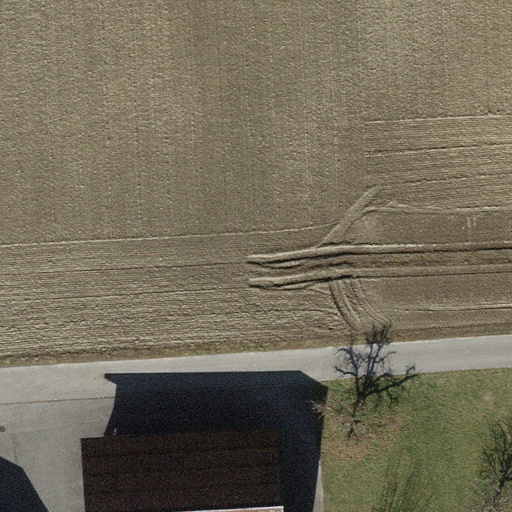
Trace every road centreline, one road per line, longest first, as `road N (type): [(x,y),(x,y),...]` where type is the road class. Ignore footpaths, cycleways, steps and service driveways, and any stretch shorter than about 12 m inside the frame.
road 1 (residential): [(0,385),(332,364)]
road 2 (track): [(332,364),(511,348)]
